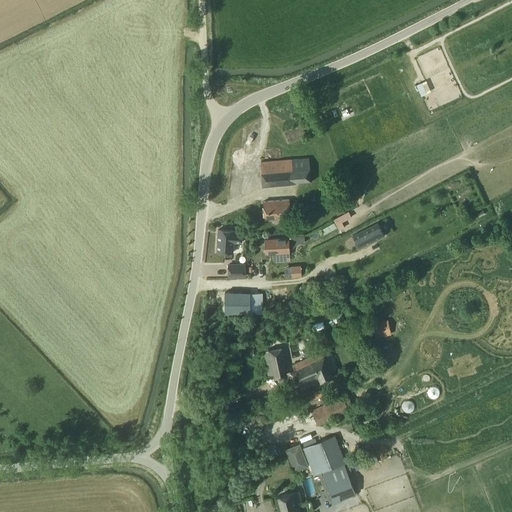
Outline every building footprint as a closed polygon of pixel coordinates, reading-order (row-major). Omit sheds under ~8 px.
[(308,157),(272,161),(261,162),(262,187),(295,184),(295,183),(312,182),(308,157)] [(291,218),(289,200),(264,202),(265,220),(291,218)] [(346,227),(343,221),(352,217),(349,211),(333,219),(339,231),(346,227)] [(384,237),(378,224),(353,236),(360,249),(384,237)] [(235,231),(219,230),(217,251),(233,253),(234,242),(242,243),(243,233),(235,232),(235,231)] [(289,250),(293,250),(299,244),(305,243),(304,236),(288,237),(288,239),(272,240),(272,239),(265,239),(266,253),(273,253),(273,257),(289,256),(289,250)] [(245,276),(245,265),(228,265),(229,277),(245,276)] [(301,277),(301,268),(295,268),(295,271),(293,272),(293,278),(301,277)] [(225,292),(224,312),(233,313),(234,292),(225,292)] [(263,293),(251,293),(251,313),(263,314),(263,293)] [(377,338),(389,335),(387,328),(375,330),(377,338)] [(288,376),(287,372),(291,371),(286,347),(264,351),(269,376),(274,375),(275,379),(288,376)] [(333,378),(323,352),(292,365),(303,390),(321,383),(333,378)] [(350,411),(343,396),(313,411),(320,425),(350,411)] [(346,463),(334,435),(304,447),(315,474),(330,468),(331,470),(322,474),(334,503),(356,494),(344,463),(346,463)] [(308,467),(299,444),(285,449),(294,472),(308,467)] [(303,506),(299,492),(275,498),(278,511),(306,511),(305,511),(299,511),(298,507),(303,506)] [(239,502),(241,511),(248,511),(248,509),(257,507),(254,498),(239,502)]
